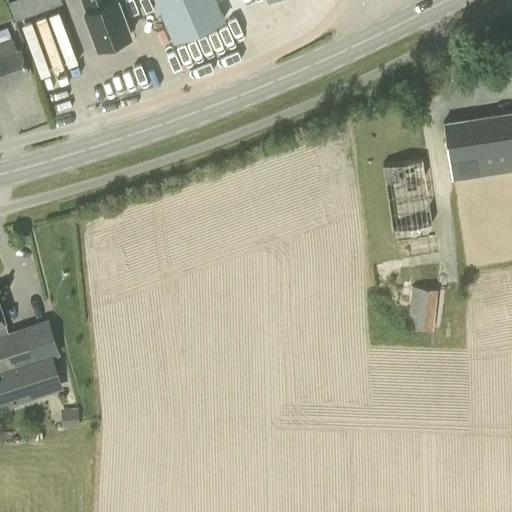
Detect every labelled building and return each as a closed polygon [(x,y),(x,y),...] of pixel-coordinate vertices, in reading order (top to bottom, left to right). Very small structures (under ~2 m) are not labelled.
[(25,15),(19,0),(10,0),(9,1),(16,19),(25,15)] [(129,34),(117,0),(115,1),(114,0),(81,0),(86,12),(99,45),(129,34)] [(157,0),(174,40),(226,17),(218,0),(157,0)] [(0,81),(29,71),(20,48),(16,50),(13,37),(0,41),(0,81)] [(511,170),(511,110),(473,116),(443,121),(453,180),(511,170)] [(393,243),(436,237),(425,159),(382,165),(393,243)] [(406,326),(433,330),(438,290),(412,286),(406,326)] [(0,404),(38,393),(28,361),(36,359),(24,327),(7,333),(2,320),(4,319),(0,305),(0,404)] [(62,408),(63,424),(77,423),(76,407),(62,408)]
